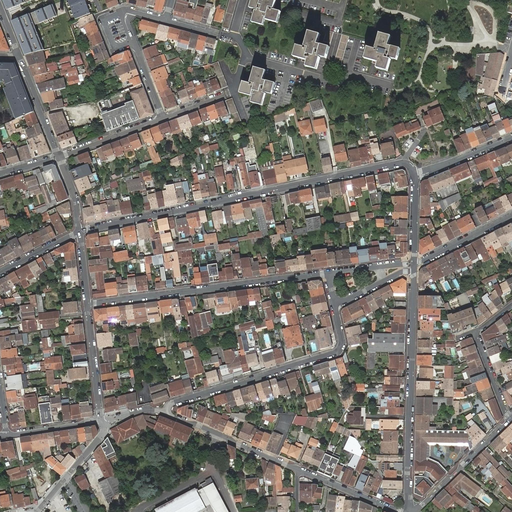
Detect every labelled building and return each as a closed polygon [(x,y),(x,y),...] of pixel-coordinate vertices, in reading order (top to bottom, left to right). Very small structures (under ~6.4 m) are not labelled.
[(68,0),(76,19),(90,14),(87,5),(77,8),(76,4),(85,1),(85,0),(68,0)] [(105,0),(109,9),(120,5),(117,0),(105,0)] [(157,0),(155,6),(154,10),(162,12),(164,0),(157,0)] [(177,0),(174,15),(185,18),(187,8),(188,6),(189,3),(189,2),(180,0),(177,0)] [(187,8),(185,18),(193,21),(197,7),(197,6),(198,0),(189,0),(189,2),(192,3),(195,4),(193,9),(187,8)] [(201,23),(206,24),(211,8),(212,9),(213,5),(211,4),(212,1),(207,0),(206,3),(205,9),(201,23)] [(229,0),(222,27),(229,29),(237,0),(229,0)] [(254,13),(252,22),(263,25),(266,17),(267,17),(266,20),(278,23),(281,12),(273,9),(273,8),(274,8),(276,0),(264,0),(263,0),(251,0),(250,8),(258,10),(258,11),(255,10),(254,13)] [(24,51),(25,55),(42,51),(44,50),(38,32),(36,33),(34,27),(36,26),(36,25),(34,21),(39,20),(40,23),(58,16),(53,4),(44,8),(46,11),(37,15),(36,11),(25,16),(26,18),(13,24),(15,30),(17,29),(21,38),(19,39),(22,46),(24,45),(26,50),(24,51)] [(218,5),(217,9),(218,9),(215,20),(221,22),(225,11),(219,9),(221,5),(218,5)] [(193,21),(201,23),(205,9),(197,6),(197,7),(193,21)] [(93,16),(92,14),(84,17),(84,18),(81,19),(82,22),(78,24),(80,27),(95,21),(93,16)] [(153,32),(157,33),(160,24),(149,21),(143,20),(140,29),(146,30),(151,32),(153,32)] [(99,32),(95,21),(80,27),(80,29),(83,28),(85,27),(88,34),(86,35),(86,37),(99,32)] [(156,38),(166,41),(167,41),(168,38),(170,27),(160,24),(157,33),(156,38)] [(176,40),(179,41),(181,30),(170,27),(168,38),(176,40)] [(182,47),(183,42),(185,31),(181,30),(179,41),(178,41),(177,45),(177,46),(182,47)] [(327,30),(323,41),(331,43),(334,32),(327,30)] [(189,46),(189,45),(192,33),(185,31),(183,42),(182,47),(188,48),(189,46)] [(308,61),(306,66),(317,69),(320,57),(318,57),(318,56),(326,58),(330,47),(321,44),(321,45),(318,44),(321,34),(309,31),(305,46),(305,47),(297,45),(294,57),(299,58),(306,60),(308,61)] [(103,42),(99,32),(86,37),(87,38),(89,37),(92,45),(90,45),(91,47),(92,47),(103,42)] [(192,52),(195,53),(196,49),(196,47),(199,35),(192,33),(189,45),(189,46),(194,48),(193,49),(192,49),(192,52)] [(378,62),(377,68),(388,71),(391,59),(389,59),(389,58),(397,60),(400,49),(395,47),(392,46),(392,47),(388,46),(391,36),(380,33),(377,44),(375,48),(376,48),(376,49),(368,47),(364,58),(372,61),(377,62),(378,62)] [(342,34),(334,64),(341,65),(349,36),(342,34)] [(204,49),(207,37),(199,35),(196,47),(196,49),(204,51),(204,49)] [(211,64),(214,56),(216,50),(213,50),(216,40),(207,37),(204,49),(204,51),(204,52),(211,54),(208,65),(211,65),(211,64)] [(10,50),(5,38),(0,39),(0,49),(9,50),(10,50)] [(107,50),(103,42),(92,47),(93,50),(96,49),(97,53),(95,54),(95,55),(107,50)] [(143,50),(147,61),(159,56),(156,47),(155,45),(143,50)] [(110,58),(107,50),(95,55),(93,56),(93,58),(98,56),(99,59),(94,61),(96,64),(108,59),(110,58)] [(42,51),(25,55),(29,66),(45,62),(42,51)] [(129,51),(113,57),(115,61),(116,66),(119,65),(121,64),(133,60),(129,51)] [(501,68),(502,63),(504,55),(500,52),(496,53),(492,53),(491,53),(484,77),(485,77),(490,79),(497,80),(501,68)] [(77,63),(76,64),(76,66),(83,63),(80,54),(75,56),(77,63)] [(477,54),(475,75),(482,77),(483,77),(485,54),(477,54)] [(147,61),(150,69),(163,64),(162,61),(164,60),(162,55),(159,56),(147,61)] [(166,62),(167,65),(168,65),(181,60),(179,57),(166,62)] [(45,62),(29,66),(34,76),(47,73),(52,72),(58,71),(56,59),(45,62)] [(122,75),(137,69),(133,60),(121,64),(121,66),(119,67),(122,75)] [(217,79),(221,89),(223,88),(228,86),(218,61),(211,64),(211,65),(212,67),(217,79)] [(0,82),(4,83),(5,85),(6,85),(7,87),(5,88),(12,107),(14,113),(16,119),(17,119),(22,117),(25,116),(25,115),(24,114),(27,113),(27,114),(34,111),(32,106),(29,100),(29,99),(28,98),(27,98),(26,98),(24,93),(26,92),(26,90),(22,81),(19,74),(15,63),(12,63),(3,62),(3,64),(0,63),(0,82)] [(167,77),(170,76),(170,74),(168,75),(164,66),(151,72),(155,82),(167,77)] [(253,94),(251,102),(262,105),(266,93),(263,93),(263,92),(272,94),(275,83),(266,80),(266,81),(263,80),(266,70),(254,67),(251,78),(250,82),(251,83),(251,84),(243,81),(240,93),(252,96),(252,94),(253,94)] [(77,72),(76,68),(67,70),(69,77),(75,76),(75,74),(78,73),(77,72)] [(130,80),(139,76),(137,69),(122,75),(121,75),(123,82),(126,81),(130,80)] [(47,73),(34,76),(37,84),(51,81),(49,75),(53,74),(52,72),(47,73)] [(190,100),(199,97),(194,85),(193,82),(192,81),(189,83),(190,86),(187,87),(182,72),(180,73),(185,87),(190,100)] [(69,77),(67,78),(69,85),(72,84),(76,83),(80,82),(78,75),(75,76),(69,77)] [(135,86),(142,83),(139,76),(130,80),(126,81),(128,85),(131,83),(133,82),(135,86)] [(171,88),(167,77),(155,82),(159,92),(170,88),(171,88)] [(484,77),(483,77),(482,77),(481,80),(486,82),(485,85),(480,84),(479,88),(486,90),(494,92),(497,80),(490,79),(485,77),(484,77)] [(37,84),(40,94),(55,90),(57,90),(66,88),(64,78),(61,79),(51,81),(37,84)] [(214,92),(221,89),(217,79),(210,81),(214,92)] [(207,94),(214,92),(210,81),(209,82),(207,82),(203,84),(207,94)] [(199,97),(207,94),(203,84),(202,82),(199,83),(194,85),(199,97)] [(135,86),(129,88),(133,99),(139,116),(140,119),(154,114),(142,83),(135,86)] [(182,104),(190,100),(185,87),(184,88),(185,90),(178,92),(178,93),(180,97),(182,104)] [(162,99),(174,94),(174,93),(172,94),(170,88),(159,92),(162,99)] [(40,94),(44,103),(49,102),(57,100),(55,90),(40,94)] [(167,109),(177,106),(173,97),(175,96),(174,94),(162,99),(165,108),(167,109)] [(226,101),(235,125),(242,123),(232,98),(227,100),(226,101)] [(51,110),(59,109),(64,107),(66,107),(66,106),(64,106),(62,99),(59,100),(57,100),(49,102),(51,110)] [(110,109),(107,99),(102,100),(106,110),(110,109)] [(139,116),(133,99),(124,103),(125,105),(106,112),(109,118),(111,125),(122,121),(123,122),(128,121),(127,119),(130,118),(130,120),(139,116)] [(308,103),(311,113),(323,109),(320,99),(308,103)] [(215,105),(219,117),(221,116),(228,113),(224,101),(215,105)] [(416,108),(418,113),(439,106),(438,101),(416,108)] [(210,117),(211,120),(214,119),(218,117),(219,117),(215,105),(206,108),(210,117)] [(444,119),(439,107),(428,112),(429,114),(431,120),(425,123),(426,126),(444,119)] [(199,110),(203,120),(210,117),(206,108),(199,110)] [(288,115),(296,113),(295,108),(284,112),(286,120),(289,119),(288,115)] [(38,121),(34,111),(27,114),(25,115),(25,116),(28,125),(38,121)] [(63,111),(49,115),(58,137),(70,132),(66,122),(65,122),(63,111)] [(188,115),(192,124),(192,125),(195,124),(195,125),(197,125),(197,124),(200,123),(202,122),(198,111),(188,115)] [(286,120),(284,112),(274,116),(275,123),(286,121),(286,120)] [(507,133),(502,121),(501,118),(499,113),(492,116),(494,121),(500,136),(507,133)] [(425,123),(431,120),(429,114),(423,117),(425,123)] [(178,119),(181,128),(188,126),(189,127),(190,127),(190,125),(192,124),(188,115),(178,119)] [(113,130),(140,119),(139,116),(130,120),(130,118),(127,119),(128,121),(123,122),(122,121),(111,125),(113,130)] [(12,121),(5,124),(10,136),(13,134),(25,129),(24,127),(16,130),(13,131),(10,124),(13,123),(18,121),(17,119),(16,119),(12,121)] [(173,135),(182,131),(181,128),(178,119),(168,122),(172,132),(172,133),(173,135)] [(314,121),(316,133),(326,130),(324,119),(314,121)] [(511,128),(508,119),(502,121),(507,133),(511,131),(511,128)] [(302,135),(312,133),(310,125),(309,120),(299,122),(300,126),(302,135)] [(421,128),(418,120),(416,120),(411,122),(410,123),(411,126),(406,128),(408,133),(421,128)] [(487,124),(493,139),(500,136),(494,121),(487,124)] [(165,137),(165,136),(165,135),(172,132),(168,122),(159,126),(163,137),(165,137)] [(406,128),(403,122),(393,126),(397,137),(408,133),(406,128)] [(43,134),(39,123),(28,128),(27,128),(29,134),(27,135),(29,139),(43,134)] [(493,139),(487,124),(480,126),(481,130),(486,142),(493,139)] [(150,129),(155,143),(164,139),(163,137),(159,126),(150,129)] [(465,131),(467,134),(472,147),(479,145),(474,132),(472,128),(465,131)] [(155,143),(150,129),(142,132),(144,138),(146,144),(148,148),(156,145),(155,143)] [(79,135),(77,130),(73,131),(70,132),(58,137),(60,143),(76,137),(79,135)] [(486,142),(481,130),(474,132),(479,145),(486,142)] [(129,137),(133,149),(146,144),(144,138),(142,132),(129,137)] [(46,141),(43,134),(29,139),(27,140),(28,145),(32,158),(50,152),(46,141)] [(472,147),(467,134),(460,136),(461,138),(466,150),(472,147)] [(466,150),(461,138),(460,136),(453,139),(458,153),(466,150)] [(62,149),(78,143),(76,137),(60,143),(62,149)] [(132,151),(134,150),(133,149),(129,137),(119,140),(124,153),(132,150),(132,151)] [(359,150),(362,162),(366,161),(367,164),(369,163),(370,164),(374,162),(373,154),(370,144),(369,138),(369,137),(364,138),(365,142),(366,148),(359,149),(359,150)] [(388,141),(379,143),(382,156),(394,153),(392,146),(391,137),(388,138),(388,141)] [(369,138),(370,144),(373,154),(380,153),(378,144),(374,144),(372,138),(369,138)] [(123,154),(124,153),(119,140),(111,144),(115,154),(116,156),(117,156),(123,154)] [(5,144),(2,145),(4,150),(10,165),(20,161),(14,146),(12,142),(10,143),(11,144),(6,146),(5,144)] [(210,149),(209,143),(200,147),(202,153),(210,149)] [(20,161),(32,158),(28,145),(19,149),(17,144),(17,145),(14,146),(20,161)] [(104,160),(105,161),(108,160),(106,157),(115,154),(111,144),(100,148),(104,160)] [(334,147),(337,162),(348,159),(345,144),(334,147)] [(495,151),(500,164),(511,160),(511,159),(506,147),(495,151)] [(242,157),(234,158),(236,164),(240,163),(245,186),(250,185),(244,156),(243,148),(240,148),(242,157)] [(349,156),(351,167),(362,165),(362,162),(359,150),(348,152),(349,156)] [(493,168),(501,165),(500,164),(495,151),(487,154),(493,168)] [(86,165),(93,162),(91,158),(89,152),(74,158),(77,166),(81,164),(81,163),(85,161),(86,165)] [(184,153),(170,160),(171,166),(185,164),(187,163),(185,154),(184,153)] [(487,154),(474,160),(478,171),(489,166),(494,177),(483,183),(484,185),(486,188),(492,185),(499,182),(497,176),(493,168),(487,154)] [(330,158),(321,160),(324,173),(333,171),(330,158)] [(306,159),(284,164),(286,175),(309,171),(306,159)] [(152,160),(140,165),(141,168),(154,164),(152,160)] [(474,160),(467,163),(471,175),(473,178),(474,182),(482,178),(478,171),(474,160)] [(87,176),(97,173),(93,162),(86,165),(71,170),(75,181),(87,176)] [(262,171),(265,185),(277,183),(274,166),(273,163),(273,162),(262,164),(262,171)] [(467,163),(450,170),(455,181),(471,175),(467,163)] [(286,175),(284,164),(274,166),(277,183),(287,181),(286,175)] [(263,186),(260,174),(258,174),(256,165),(249,166),(247,167),(251,188),(263,186)] [(199,178),(196,166),(192,167),(196,183),(195,183),(196,192),(193,193),(195,200),(203,198),(199,178)] [(222,167),(214,169),(217,183),(225,181),(222,167)] [(45,182),(39,169),(35,170),(37,175),(40,184),(45,182)] [(151,169),(143,172),(144,180),(151,178),(150,173),(151,172),(151,169)] [(397,189),(409,186),(409,185),(406,171),(403,169),(390,172),(391,179),(395,178),(397,189)] [(450,170),(429,179),(434,191),(455,183),(455,181),(450,170)] [(144,180),(143,172),(139,174),(140,179),(132,181),(131,176),(126,178),(128,192),(143,188),(146,188),(144,180)] [(387,187),(391,186),(389,172),(378,174),(381,187),(386,186),(387,187)] [(208,173),(205,174),(206,178),(210,197),(218,195),(215,182),(210,183),(209,181),(208,173)] [(28,189),(23,174),(14,176),(17,186),(18,190),(23,188),(23,190),(28,189)] [(232,175),(226,176),(229,189),(234,188),(238,188),(235,174),(232,175)] [(35,175),(34,176),(25,178),(30,193),(35,191),(36,194),(41,192),(35,175)] [(366,177),(369,190),(376,188),(374,175),(366,177)] [(471,175),(455,181),(455,183),(456,184),(473,178),(471,175)] [(0,180),(0,182),(1,189),(2,191),(3,190),(17,186),(14,176),(0,180)] [(80,192),(81,195),(85,193),(84,191),(92,188),(87,176),(75,181),(80,192)] [(366,186),(364,177),(351,180),(354,195),(360,195),(359,187),(366,186)] [(200,178),(199,178),(203,198),(210,197),(206,178),(201,179),(200,178)] [(421,184),(421,196),(430,196),(436,196),(434,191),(429,179),(422,181),(421,184)] [(56,193),(65,189),(61,180),(54,183),(52,183),(56,193)] [(354,195),(351,180),(343,181),(345,190),(348,189),(350,196),(354,195)] [(346,192),(345,190),(343,181),(329,184),(332,195),(346,192)] [(175,187),(176,191),(178,204),(185,202),(182,188),(182,183),(174,184),(175,187)] [(329,184),(314,187),(317,199),(332,196),(332,195),(329,184)] [(48,208),(58,204),(57,203),(56,200),(52,201),(49,195),(46,185),(41,187),(43,196),(47,205),(48,208)] [(300,191),(302,201),(309,200),(309,203),(314,202),(311,188),(300,191)] [(384,188),(377,190),(380,204),(385,197),(384,188)] [(60,203),(68,199),(67,195),(65,189),(56,193),(60,202),(60,203)] [(176,191),(171,192),(171,190),(162,191),(165,206),(170,205),(169,204),(173,203),(174,205),(178,204),(176,191)] [(162,191),(156,192),(156,195),(159,208),(165,206),(162,191)] [(285,193),(287,205),(302,201),(300,191),(285,193)] [(443,211),(443,212),(448,206),(448,205),(462,199),(459,193),(439,202),(441,207),(443,211)] [(91,207),(83,209),(85,223),(96,221),(93,207),(91,197),(90,194),(86,196),(89,205),(90,205),(91,207)] [(159,208),(156,195),(153,196),(149,197),(151,209),(159,208)] [(499,198),(506,212),(511,209),(511,206),(507,196),(506,195),(499,198)] [(395,204),(408,204),(408,196),(395,196),(395,204)] [(420,209),(430,207),(438,206),(437,204),(430,203),(430,196),(421,196),(420,209)] [(121,199),(121,203),(120,203),(120,204),(123,215),(133,213),(130,201),(129,197),(121,199)] [(271,203),(270,197),(266,197),(267,203),(263,203),(266,215),(267,220),(273,219),(272,213),(271,208),(272,208),(271,203)] [(493,203),(499,216),(506,212),(499,198),(492,202),(493,203)] [(269,236),(261,199),(242,203),(245,217),(245,219),(252,218),(250,208),(255,207),(260,232),(248,234),(249,236),(249,239),(251,239),(254,238),(262,237),(269,236)] [(121,216),(119,204),(118,200),(113,201),(113,203),(116,217),(121,216)] [(109,218),(107,204),(106,201),(99,202),(100,206),(103,220),(109,218)] [(70,208),(69,203),(56,209),(61,218),(63,217),(63,218),(70,217),(69,214),(71,214),(70,208)] [(113,203),(107,204),(109,218),(116,217),(113,203)] [(245,217),(242,203),(231,205),(234,220),(245,217)] [(483,208),(489,221),(499,216),(493,203),(491,204),(493,207),(486,210),(485,207),(483,208)] [(395,212),(408,212),(408,204),(395,204),(395,212)] [(37,213),(48,208),(47,205),(36,210),(37,213)] [(234,220),(231,205),(223,206),(227,223),(234,222),(234,220)] [(93,207),(96,221),(103,220),(100,206),(93,207)] [(471,216),(476,227),(489,221),(483,208),(482,206),(474,209),(477,214),(471,216)] [(420,209),(420,216),(431,214),(430,207),(420,209)] [(56,209),(48,211),(51,217),(54,225),(60,234),(67,231),(62,221),(61,218),(56,209)] [(7,224),(9,224),(9,223),(8,218),(6,218),(4,210),(0,211),(0,225),(2,225),(3,228),(7,227),(7,224)] [(47,211),(40,215),(43,221),(51,217),(48,211),(47,211)] [(220,211),(212,213),(215,228),(220,227),(220,223),(223,222),(220,211)] [(353,221),(360,220),(357,211),(350,212),(352,222),(353,221)] [(196,212),(187,214),(188,218),(191,234),(194,234),(193,228),(199,226),(196,212)] [(348,222),(352,222),(350,212),(334,216),(336,224),(339,224),(339,223),(348,221),(348,222)] [(395,227),(408,228),(408,212),(395,212),(393,212),(393,218),(396,218),(395,227)] [(463,218),(469,231),(476,227),(471,216),(470,215),(463,218)] [(320,216),(306,219),(307,227),(308,231),(323,229),(322,226),(320,218),(320,216)] [(191,234),(188,218),(176,220),(179,232),(185,231),(186,234),(191,234)] [(420,219),(420,224),(426,224),(429,231),(434,228),(430,218),(420,219)] [(456,221),(463,234),(469,231),(463,218),(456,221)] [(449,224),(456,238),(463,234),(456,221),(455,220),(449,224)] [(163,254),(165,254),(161,236),(160,233),(154,234),(152,221),(148,222),(151,237),(155,255),(163,254)] [(151,237),(148,222),(138,224),(141,239),(144,239),(145,243),(149,242),(148,238),(151,237)] [(511,223),(502,228),(509,242),(509,243),(511,241),(511,223)] [(443,229),(449,241),(456,238),(449,224),(445,226),(442,227),(443,229)] [(137,240),(135,225),(123,227),(125,238),(126,242),(137,240)] [(278,234),(288,232),(287,228),(285,228),(284,225),(281,225),(276,226),(278,234)] [(45,229),(40,232),(45,242),(52,239),(47,228),(45,226),(44,227),(45,229)] [(47,228),(52,239),(57,236),(52,226),(47,228)] [(293,230),(294,236),(309,233),(308,231),(307,227),(293,230)] [(400,235),(400,239),(407,239),(408,228),(395,227),(392,227),(392,235),(396,235),(400,235)] [(120,238),(118,228),(108,230),(110,240),(111,244),(113,254),(116,253),(113,242),(113,240),(120,238)] [(509,242),(502,228),(495,231),(501,244),(502,246),(504,245),(505,247),(508,245),(508,243),(509,242)] [(438,235),(443,244),(449,241),(443,229),(436,232),(438,235)] [(501,244),(495,231),(488,235),(495,250),(496,249),(495,247),(501,244)] [(40,232),(29,237),(35,247),(45,242),(40,232)] [(100,242),(98,233),(88,235),(86,238),(87,248),(100,246),(100,242)] [(215,245),(219,244),(216,233),(204,236),(205,242),(206,247),(209,246),(209,243),(213,242),(214,245),(215,245)] [(174,247),(173,241),(172,236),(171,234),(163,235),(166,249),(174,247)] [(281,240),(280,234),(278,234),(270,236),(271,242),(281,240)] [(430,236),(436,248),(443,244),(438,235),(433,238),(431,234),(429,235),(430,236)] [(28,235),(18,240),(25,253),(35,247),(29,237),(28,235)] [(489,254),(491,253),(493,257),(498,255),(495,250),(488,235),(481,238),(489,254)] [(423,239),(429,251),(436,248),(430,236),(423,239)] [(9,241),(11,244),(17,257),(25,253),(18,240),(17,237),(9,241)] [(194,249),(193,244),(192,237),(189,238),(190,242),(177,245),(176,241),(173,241),(174,247),(175,252),(178,251),(194,249)] [(476,254),(480,252),(484,260),(490,257),(489,254),(481,238),(471,244),(476,254)] [(423,239),(419,241),(419,254),(421,255),(429,251),(423,239)] [(49,253),(51,257),(54,257),(65,254),(75,251),(74,244),(71,242),(49,253)] [(230,248),(230,242),(219,244),(215,245),(215,249),(216,253),(221,252),(228,251),(231,250),(230,248)] [(399,250),(396,250),(397,258),(405,257),(407,254),(407,242),(401,242),(401,251),(399,252),(399,250)] [(387,243),(379,244),(380,246),(381,260),(389,259),(387,246),(387,243)] [(11,244),(0,250),(6,262),(17,257),(11,244)] [(114,256),(113,254),(111,244),(100,246),(100,247),(92,249),(92,256),(98,255),(100,253),(101,258),(106,257),(114,256)] [(471,244),(464,247),(471,260),(471,261),(478,258),(471,244)] [(325,249),(311,251),(312,255),(314,269),(329,267),(330,267),(327,251),(327,249),(326,249),(325,245),(324,246),(325,249)] [(396,250),(395,245),(391,245),(387,246),(389,259),(397,258),(396,250)] [(351,264),(349,247),(349,246),(342,248),(342,249),(344,265),(351,264)] [(351,264),(359,263),(357,251),(357,246),(349,247),(351,264)] [(370,261),(381,260),(380,246),(372,247),(368,247),(368,249),(370,261)] [(239,247),(236,247),(237,254),(232,255),(234,267),(241,266),(241,260),(239,247)] [(464,247),(459,250),(465,263),(471,260),(464,247)] [(337,266),(344,265),(342,249),(334,250),(337,266)] [(368,249),(357,251),(359,263),(370,261),(368,249)] [(193,262),(192,250),(182,251),(178,251),(179,258),(183,258),(183,263),(193,262)] [(334,250),(327,251),(330,267),(337,266),(334,250)] [(453,253),(461,268),(467,265),(465,263),(459,250),(453,253)] [(65,254),(66,261),(76,260),(75,251),(65,254)] [(175,252),(172,252),(172,255),(174,255),(178,280),(177,280),(178,286),(183,286),(181,276),(180,264),(179,258),(178,251),(175,252)] [(307,270),(305,256),(304,251),(296,252),(298,259),(299,270),(307,270)] [(125,260),(123,252),(116,253),(113,254),(114,256),(115,262),(116,262),(125,260)] [(171,261),(170,253),(165,254),(163,254),(164,263),(165,269),(174,268),(173,261),(171,261)] [(445,257),(453,272),(461,268),(453,253),(445,257)] [(164,263),(163,254),(155,255),(152,256),(153,262),(153,265),(164,263)] [(43,257),(48,266),(50,265),(49,263),(51,262),(47,255),(43,257)] [(312,255),(305,256),(307,270),(314,269),(312,255)] [(276,274),(275,266),(268,267),(266,258),(261,259),(260,256),(258,257),(259,261),(261,276),(276,274)] [(104,271),(108,270),(106,257),(101,258),(89,259),(90,273),(104,271)] [(437,261),(445,276),(450,274),(453,272),(445,257),(437,261)] [(43,272),(47,270),(42,262),(43,261),(42,258),(37,260),(43,272)] [(250,259),(241,260),(241,266),(243,278),(254,277),(250,259)] [(253,259),(250,259),(254,277),(261,276),(259,261),(253,262),(253,259)] [(299,270),(298,259),(285,261),(287,272),(299,270)] [(37,275),(43,272),(37,260),(31,263),(37,275)] [(67,269),(77,268),(76,260),(66,261),(67,269)] [(285,261),(285,260),(275,261),(277,273),(287,272),(285,261)] [(437,261),(426,267),(432,278),(434,282),(445,276),(437,261)] [(225,266),(226,270),(218,271),(219,274),(222,274),(223,280),(235,279),(234,271),(232,263),(231,263),(231,265),(225,266)] [(15,272),(20,280),(21,282),(26,279),(27,281),(29,280),(29,281),(36,278),(28,265),(15,272)] [(218,265),(208,266),(208,269),(210,282),(214,282),(213,276),(219,276),(219,274),(218,271),(218,265)] [(194,271),(196,284),(202,283),(201,273),(199,273),(199,268),(199,266),(194,267),(194,271)] [(419,272),(419,292),(425,292),(425,288),(424,287),(424,281),(432,278),(426,267),(421,269),(419,272)] [(67,269),(65,270),(65,277),(65,282),(79,280),(77,268),(67,269)] [(210,282),(208,269),(206,269),(207,271),(201,271),(201,273),(202,283),(210,282)] [(104,271),(90,273),(91,277),(98,276),(99,291),(104,291),(104,296),(107,296),(105,281),(104,271)] [(9,275),(14,286),(16,285),(15,283),(20,280),(15,272),(9,275)] [(9,275),(4,277),(10,288),(14,286),(9,275)] [(136,277),(138,292),(149,290),(148,280),(147,275),(136,276),(136,277)] [(130,293),(129,279),(122,280),(122,276),(117,277),(117,279),(119,294),(130,293)] [(188,276),(181,276),(183,286),(189,285),(188,276)] [(0,279),(0,282),(4,289),(5,292),(11,289),(10,288),(4,277),(0,279)] [(136,277),(129,278),(129,279),(130,293),(138,292),(136,277)] [(390,285),(393,293),(406,293),(406,281),(403,278),(390,285)] [(26,279),(21,282),(25,289),(30,286),(27,281),(26,279)] [(117,279),(105,281),(107,296),(119,294),(117,279)] [(156,284),(156,289),(166,288),(165,280),(162,280),(160,281),(161,283),(156,284)] [(319,280),(308,281),(310,290),(323,287),(322,283),(322,282),(319,280)] [(507,281),(495,287),(498,294),(499,296),(511,290),(507,281)] [(390,285),(379,291),(383,299),(394,294),(393,293),(390,285)] [(323,287),(310,290),(312,297),(325,294),(323,287)] [(253,288),(246,289),(249,301),(256,301),(253,288)] [(259,288),(253,288),(256,301),(262,300),(259,288)] [(236,291),(240,307),(250,306),(249,301),(246,289),(236,291)] [(228,292),(232,310),(238,309),(238,307),(240,307),(236,291),(228,292)] [(379,291),(372,294),(379,307),(385,303),(383,299),(379,291)] [(216,298),(218,312),(229,310),(226,292),(215,293),(216,298)] [(449,321),(453,334),(454,334),(454,335),(479,326),(475,314),(474,312),(468,296),(467,292),(445,304),(449,303),(452,311),(454,317),(449,319),(449,321)] [(488,293),(482,298),(483,301),(492,315),(498,310),(491,299),(490,297),(489,298),(488,296),(489,295),(488,293)] [(325,294),(312,297),(314,305),(327,302),(325,294)] [(366,297),(373,311),(379,308),(379,307),(372,294),(366,297)] [(498,294),(491,299),(498,310),(504,306),(499,296),(498,294)] [(419,295),(418,309),(432,309),(432,296),(419,295)] [(418,309),(418,320),(420,320),(436,320),(441,320),(441,310),(452,311),(449,303),(445,304),(441,296),(432,296),(432,309),(418,309)] [(191,301),(190,297),(185,297),(185,300),(187,311),(193,310),(191,301)] [(359,301),(365,315),(373,311),(366,297),(359,301)] [(175,318),(182,317),(181,314),(179,301),(179,298),(172,299),(174,311),(175,318)] [(161,306),(162,312),(174,311),(172,299),(160,301),(161,306)] [(187,325),(190,325),(189,321),(189,318),(187,311),(185,300),(179,301),(181,314),(186,313),(187,317),(186,318),(187,325)] [(145,303),(148,318),(159,316),(158,307),(157,301),(145,303)] [(272,306),(271,301),(263,303),(264,310),(266,321),(271,319),(275,319),(275,316),(274,312),(273,312),(271,306),(272,306)] [(364,315),(365,315),(359,301),(347,306),(354,319),(364,314),(364,315)] [(480,310),(487,319),(492,315),(483,301),(478,304),(480,310)] [(65,313),(77,312),(76,302),(64,303),(65,313)] [(327,302),(314,305),(313,305),(315,315),(316,315),(329,312),(327,302)] [(148,318),(145,303),(133,304),(135,322),(148,320),(148,318)] [(20,306),(22,320),(33,319),(34,319),(35,319),(33,304),(31,304),(20,306)] [(126,305),(129,323),(135,322),(133,304),(126,305)] [(283,316),(297,313),(295,304),(280,307),(274,308),(275,310),(277,309),(278,312),(279,317),(283,316)] [(121,319),(122,331),(124,331),(123,324),(129,324),(129,323),(126,305),(119,306),(121,319)] [(119,319),(121,319),(119,306),(107,308),(108,319),(118,317),(119,319)] [(342,313),(345,326),(347,324),(347,323),(352,320),(353,322),(355,321),(354,319),(347,306),(343,309),(342,313)] [(94,309),(96,325),(103,324),(102,320),(108,319),(107,308),(94,309)] [(475,314),(479,326),(487,319),(480,310),(479,311),(475,314)] [(38,313),(39,320),(55,318),(59,318),(60,318),(59,311),(43,313),(38,313)] [(208,333),(211,332),(210,326),(208,326),(208,324),(213,323),(210,311),(205,312),(200,313),(205,334),(208,333)] [(324,329),(333,326),(329,312),(316,315),(317,319),(322,318),(324,329)] [(205,334),(200,313),(194,315),(194,316),(195,320),(198,336),(205,334)] [(305,345),(297,313),(283,316),(281,317),(281,318),(281,320),(281,321),(281,322),(283,322),(284,322),(286,328),(282,329),(287,349),(305,345)] [(508,313),(502,318),(505,324),(511,320),(508,313)] [(305,320),(303,321),(304,326),(307,326),(316,324),(315,316),(314,316),(305,318),(305,320)] [(55,318),(39,320),(41,329),(47,329),(57,328),(56,324),(55,318)] [(502,318),(496,323),(502,333),(508,330),(505,324),(502,318)] [(22,320),(21,321),(23,332),(34,330),(33,319),(22,320)] [(190,325),(193,337),(198,336),(195,320),(189,321),(190,325)] [(420,320),(420,330),(433,331),(433,328),(436,328),(436,320),(420,320)] [(243,323),(238,325),(240,330),(240,332),(255,328),(254,325),(253,321),(250,321),(245,323),(243,323)] [(85,334),(83,323),(76,324),(74,324),(71,325),(69,326),(70,335),(77,335),(85,334)] [(388,329),(387,333),(405,334),(406,324),(392,323),(392,329),(388,329)] [(482,334),(485,343),(503,335),(502,333),(496,323),(482,334)] [(346,329),(348,337),(362,334),(360,325),(346,329)] [(320,344),(321,349),(333,346),(330,334),(334,333),(333,326),(324,329),(316,330),(317,335),(320,335),(322,344),(320,344)] [(418,330),(418,340),(430,340),(430,334),(434,334),(434,337),(438,337),(438,335),(443,335),(443,331),(442,331),(433,331),(420,330),(418,330)] [(18,339),(19,344),(30,343),(29,332),(19,334),(18,334),(18,339)] [(97,334),(99,350),(103,350),(113,349),(112,334),(111,332),(105,333),(97,334)] [(348,337),(350,345),(350,346),(360,343),(363,345),(368,344),(368,340),(367,332),(362,334),(348,337)] [(131,347),(139,346),(137,333),(131,334),(132,342),(131,342),(131,347)] [(368,340),(368,344),(367,352),(376,352),(405,352),(405,334),(387,333),(375,333),(372,333),(372,339),(368,340)] [(18,334),(0,336),(0,343),(1,350),(14,348),(13,340),(18,339),(18,334)] [(85,341),(85,334),(77,335),(70,335),(61,336),(61,339),(64,338),(65,343),(85,341)] [(506,336),(505,334),(503,335),(485,343),(487,350),(505,343),(507,342),(504,337),(506,336)] [(278,365),(287,362),(280,336),(276,337),(277,342),(279,349),(274,351),(278,365)] [(42,338),(43,349),(49,348),(54,347),(62,347),(62,343),(51,345),(50,339),(52,339),(52,337),(47,337),(42,338)] [(171,347),(180,346),(179,344),(178,337),(169,338),(171,347)] [(241,356),(239,356),(244,373),(251,370),(250,366),(246,353),(245,352),(242,339),(241,337),(238,337),(241,349),(242,355),(241,356)] [(246,353),(250,366),(259,364),(255,350),(249,351),(245,338),(242,339),(245,352),(246,353)] [(457,351),(475,344),(473,338),(461,342),(464,347),(462,348),(462,347),(456,349),(457,351)] [(487,350),(490,357),(501,352),(508,349),(505,343),(487,350)] [(73,360),(87,358),(86,344),(71,346),(73,360)] [(465,356),(478,351),(475,344),(457,351),(457,353),(458,354),(463,352),(464,355),(463,355),(464,356),(465,356)] [(205,372),(203,366),(201,358),(198,345),(194,346),(196,352),(194,352),(196,359),(185,361),(190,377),(194,376),(194,374),(205,372)] [(105,361),(116,360),(116,358),(114,359),(113,354),(115,354),(124,354),(123,347),(113,349),(103,350),(105,361)] [(1,350),(2,359),(16,357),(15,348),(14,348),(1,350)] [(223,379),(244,373),(239,356),(238,350),(234,351),(234,349),(223,351),(226,364),(222,365),(220,366),(223,379)] [(266,368),(278,365),(274,351),(263,355),(266,368)] [(468,363),(481,359),(478,351),(465,356),(468,363)] [(367,361),(367,369),(375,370),(376,352),(367,352),(367,361)] [(490,357),(492,363),(504,359),(503,357),(501,358),(500,354),(502,353),(501,352),(490,357)] [(217,355),(201,358),(203,366),(215,363),(219,362),(218,360),(217,355)] [(417,355),(417,365),(432,365),(432,359),(432,355),(431,355),(417,355)] [(2,359),(3,365),(7,365),(21,363),(20,358),(23,358),(23,356),(19,357),(16,357),(2,359)] [(405,356),(389,356),(389,370),(390,370),(402,370),(405,370),(405,356)] [(45,361),(47,371),(50,371),(50,369),(62,368),(60,357),(50,358),(45,359),(45,361)] [(343,358),(336,360),(339,369),(340,372),(345,371),(346,376),(348,375),(347,370),(345,363),(343,358)] [(483,365),(481,359),(468,363),(470,368),(464,370),(465,372),(467,372),(483,365)] [(331,371),(332,375),(334,375),(333,371),(339,369),(336,360),(328,362),(331,371)] [(493,365),(495,371),(500,369),(508,366),(510,365),(511,364),(511,361),(506,364),(505,360),(493,365)] [(27,363),(27,371),(38,369),(37,362),(27,363)] [(328,362),(313,367),(316,376),(331,371),(328,362)] [(9,375),(23,373),(22,363),(21,363),(7,365),(9,375)] [(102,375),(113,373),(114,372),(114,370),(112,371),(111,363),(105,363),(101,364),(102,375)] [(220,382),(224,381),(223,379),(220,366),(219,365),(216,366),(217,370),(209,372),(208,369),(206,370),(208,378),(209,384),(220,381),(220,382)] [(467,372),(469,378),(486,373),(483,365),(467,372)] [(71,380),(87,378),(85,368),(70,369),(71,380)] [(420,369),(420,378),(433,378),(433,369),(420,369)] [(59,384),(62,384),(62,379),(54,380),(53,370),(50,371),(47,371),(49,385),(55,385),(59,384)] [(511,397),(511,371),(506,373),(509,381),(511,379),(511,380),(511,381),(501,388),(504,391),(508,389),(511,397)] [(298,394),(302,393),(298,380),(295,372),(287,375),(290,387),(291,390),(297,389),(298,394)] [(116,380),(119,380),(118,377),(113,378),(113,373),(102,375),(103,382),(116,380)] [(470,385),(472,384),(488,378),(486,373),(469,378),(466,380),(467,384),(470,383),(470,385)] [(23,374),(7,376),(7,380),(8,383),(24,381),(23,374)] [(269,380),(273,392),(278,391),(280,390),(278,383),(276,378),(269,380)] [(444,378),(444,384),(442,384),(441,389),(444,389),(448,389),(453,390),(453,381),(453,378),(448,378),(445,378),(444,378)] [(463,388),(464,389),(464,397),(479,391),(491,387),(488,378),(472,384),(470,385),(465,386),(465,388),(463,388)] [(183,379),(168,384),(172,397),(187,393),(183,381),(183,379)] [(183,381),(187,393),(194,391),(190,379),(183,381)] [(116,389),(117,388),(116,380),(103,382),(104,391),(110,390),(116,389)] [(266,394),(273,392),(269,380),(262,382),(266,394)] [(280,390),(282,395),(283,394),(283,393),(286,393),(286,394),(290,393),(287,380),(278,383),(280,390)] [(24,381),(8,383),(8,387),(9,391),(16,390),(21,389),(24,389),(25,389),(24,381)] [(416,389),(433,389),(433,387),(435,387),(435,383),(434,383),(434,381),(417,381),(416,389)] [(255,385),(259,400),(267,397),(266,394),(262,382),(255,385)] [(164,383),(150,388),(153,396),(155,401),(156,403),(172,397),(168,384),(165,385),(164,383)] [(251,398),(252,402),(259,400),(255,385),(248,387),(251,398)] [(240,389),(244,401),(245,400),(245,398),(249,397),(250,399),(251,398),(248,387),(240,389)] [(495,396),(491,387),(479,391),(482,398),(484,401),(486,400),(485,396),(487,395),(489,399),(495,396)] [(242,401),(244,401),(240,389),(234,391),(237,403),(238,402),(238,400),(242,399),(242,401)] [(503,392),(509,407),(511,406),(511,397),(508,389),(504,391),(503,392)] [(7,391),(8,399),(18,398),(16,390),(9,391),(7,391)] [(230,404),(230,407),(238,405),(237,403),(234,391),(226,393),(230,404)] [(353,391),(347,398),(350,406),(355,399),(353,391)] [(128,408),(138,405),(136,392),(127,395),(128,408)] [(268,401),(275,398),(273,392),(266,394),(267,397),(268,401)] [(320,403),(325,402),(321,392),(306,397),(309,411),(311,413),(322,410),(320,403)] [(387,392),(385,392),(385,396),(381,396),(381,407),(400,407),(400,392),(387,392)] [(25,395),(27,409),(37,408),(36,394),(25,395)] [(225,394),(215,397),(217,404),(228,402),(225,394)] [(38,396),(42,424),(54,422),(53,416),(52,409),(51,400),(50,395),(38,396)] [(119,410),(128,408),(127,395),(118,397),(118,398),(117,398),(119,410)] [(106,413),(119,410),(117,398),(115,398),(115,397),(105,399),(106,413)] [(62,401),(61,398),(57,399),(51,400),(52,409),(57,409),(63,408),(62,401)] [(497,422),(503,417),(496,399),(489,401),(491,406),(497,422)] [(69,400),(62,401),(63,408),(64,420),(68,420),(72,419),(70,406),(69,400)] [(89,401),(80,403),(80,404),(82,418),(94,416),(93,407),(90,407),(89,401)] [(191,418),(195,403),(178,408),(178,412),(191,418)] [(70,406),(72,419),(82,418),(80,404),(70,406)] [(432,405),(416,404),(416,415),(429,415),(437,415),(437,408),(430,408),(431,405),(432,405)] [(196,420),(204,423),(208,410),(207,408),(200,405),(199,406),(199,408),(196,420)] [(385,414),(403,415),(404,407),(400,407),(381,407),(380,407),(380,411),(385,411),(385,414)] [(25,409),(18,410),(19,415),(21,427),(27,426),(25,409)] [(204,423),(218,429),(223,415),(217,413),(218,412),(216,411),(215,413),(208,410),(204,423)] [(483,411),(478,414),(481,421),(487,418),(483,411)] [(223,415),(218,429),(224,432),(229,421),(230,418),(231,416),(223,413),(223,415)] [(235,418),(233,423),(229,421),(224,432),(231,435),(238,419),(244,422),(245,420),(246,417),(243,416),(244,413),(240,413),(240,414),(232,413),(231,416),(235,418)] [(140,432),(150,426),(148,422),(144,414),(134,418),(111,430),(113,433),(118,443),(124,440),(125,441),(140,433),(140,432)] [(361,414),(350,414),(348,416),(347,423),(348,422),(350,426),(361,426),(361,414)] [(21,427),(19,415),(10,416),(11,427),(13,428),(21,427)] [(306,425),(309,417),(297,416),(296,424),(306,425)] [(155,428),(171,435),(177,422),(170,420),(160,417),(158,423),(155,428)] [(312,417),(308,426),(315,428),(319,420),(320,418),(318,418),(312,417)] [(150,426),(151,428),(170,437),(171,435),(155,428),(158,423),(149,419),(148,422),(150,426)] [(380,430),(381,430),(396,431),(396,426),(398,426),(398,420),(380,419),(380,430)] [(467,429),(466,431),(456,431),(452,431),(435,430),(431,430),(429,430),(415,430),(415,471),(426,471),(430,473),(438,481),(448,472),(439,462),(430,458),(426,458),(426,441),(468,442),(469,445),(470,447),(465,452),(466,454),(486,435),(472,421),(469,424),(471,427),(468,430),(467,429)] [(187,441),(193,429),(177,422),(171,435),(170,437),(167,443),(171,446),(176,436),(187,441)] [(243,423),(242,426),(243,426),(239,435),(253,441),(257,429),(246,424),(243,423)] [(86,427),(88,441),(88,445),(99,433),(96,425),(86,427)] [(80,442),(88,441),(86,427),(78,428),(79,440),(80,442)] [(511,430),(509,427),(500,436),(508,445),(510,448),(511,447),(511,446),(511,445),(510,442),(511,440),(511,430)] [(71,441),(79,440),(78,428),(70,429),(71,441)] [(71,441),(70,429),(61,431),(62,442),(71,441)] [(253,441),(252,444),(259,447),(264,434),(258,431),(259,430),(257,429),(253,441)] [(360,430),(350,430),(351,433),(357,441),(359,441),(360,430)] [(384,442),(398,442),(398,431),(396,431),(381,430),(381,434),(384,434),(384,442)] [(63,443),(62,442),(61,431),(54,432),(57,444),(63,443)] [(265,450),(273,453),(274,449),(276,450),(283,435),(273,431),(272,435),(265,450)] [(264,434),(259,447),(265,450),(272,435),(265,432),(264,434)] [(52,455),(51,445),(49,433),(31,435),(34,450),(46,449),(44,461),(46,460),(52,456),(52,455)] [(361,456),(363,450),(361,446),(357,441),(351,433),(350,435),(344,448),(353,452),(361,456)] [(23,452),(34,450),(31,435),(21,437),(23,452)] [(500,436),(490,444),(504,459),(506,457),(501,451),(506,446),(508,445),(500,436)] [(102,445),(108,459),(117,455),(109,437),(102,445)] [(2,443),(4,456),(4,457),(9,456),(9,458),(16,457),(13,441),(2,443)] [(426,458),(430,458),(430,445),(469,445),(468,442),(426,441),(426,458)] [(285,442),(281,451),(298,458),(302,450),(302,449),(295,446),(292,445),(285,442)] [(398,454),(398,442),(384,442),(384,451),(387,451),(387,453),(398,454)] [(236,448),(227,444),(229,459),(230,459),(235,458),(236,458),(236,448)] [(71,452),(72,456),(75,455),(78,458),(82,453),(81,451),(80,448),(80,446),(73,451),(71,452)] [(110,498),(123,491),(117,479),(101,446),(94,454),(106,479),(99,482),(109,503),(112,501),(110,498)] [(307,447),(302,459),(310,463),(316,450),(307,447)] [(488,447),(481,453),(490,462),(496,468),(499,465),(498,464),(490,454),(492,452),(488,447)] [(316,450),(310,463),(320,466),(325,454),(316,450)] [(353,452),(347,468),(353,470),(354,471),(361,456),(353,452)] [(325,454),(320,466),(319,468),(333,474),(336,465),(338,461),(339,459),(325,453),(325,454)] [(481,453),(473,461),(477,465),(479,463),(482,466),(484,464),(486,466),(490,462),(481,453)] [(75,455),(72,456),(65,456),(59,457),(55,458),(67,469),(68,470),(78,458),(75,455)] [(62,475),(67,469),(55,458),(52,456),(46,460),(55,467),(53,468),(62,475)] [(357,467),(363,469),(368,458),(362,456),(357,467)] [(339,476),(343,467),(340,466),(340,465),(341,463),(338,461),(336,465),(333,474),(339,476)] [(277,491),(275,464),(269,462),(265,473),(265,476),(266,480),(271,481),(271,485),(273,485),(274,491),(277,491)] [(484,475),(485,474),(488,477),(491,474),(492,473),(495,476),(499,472),(497,470),(496,468),(490,462),(486,466),(483,470),(482,471),(481,471),(481,472),(484,475)] [(277,491),(277,492),(287,492),(295,492),(295,487),(283,487),(282,482),(282,481),(281,467),(275,464),(277,491)] [(508,473),(501,466),(497,470),(499,472),(506,479),(511,474),(509,472),(508,473)] [(341,482),(347,485),(353,470),(347,468),(341,482)] [(360,476),(355,488),(362,491),(364,487),(365,485),(361,483),(362,481),(366,482),(370,471),(364,469),(362,472),(360,476)] [(12,479),(32,475),(30,470),(20,472),(11,474),(12,479)] [(384,480),(396,481),(396,470),(394,470),(389,470),(384,470),(384,479),(384,480)] [(362,491),(369,494),(371,489),(378,474),(375,472),(373,478),(369,477),(365,488),(364,487),(362,491)] [(499,472),(495,476),(496,476),(494,477),(493,479),(498,484),(496,485),(498,486),(501,483),(501,482),(502,483),(506,479),(499,472)] [(381,483),(382,483),(382,480),(378,473),(378,474),(371,489),(377,492),(381,483)] [(477,485),(461,473),(450,483),(458,491),(462,487),(471,493),(477,485)] [(82,490),(91,486),(85,474),(75,479),(82,490)] [(259,488),(258,478),(255,478),(254,476),(253,474),(251,475),(250,477),(250,478),(246,479),(247,489),(248,489),(249,491),(250,493),(257,492),(258,491),(258,488),(259,488)] [(37,477),(33,478),(36,488),(36,489),(41,488),(43,487),(39,476),(37,477)] [(348,485),(353,487),(357,478),(352,476),(348,485)] [(422,497),(434,486),(427,480),(428,478),(423,476),(423,477),(414,477),(414,492),(422,497)] [(197,487),(196,488),(205,506),(211,503),(216,511),(229,511),(211,477),(205,480),(206,481),(206,480),(205,480),(207,479),(210,480),(209,480),(210,480),(212,481),(213,482),(213,483),(213,482),(212,483),(212,484),(212,483),(213,485),(213,486),(214,486),(215,488),(208,492),(204,490),(201,484),(197,487)] [(206,481),(201,484),(204,490),(208,492),(215,488),(214,486),(213,486),(213,485),(212,483),(212,484),(212,483),(213,482),(213,483),(213,482),(212,481),(210,480),(209,480),(210,480),(207,479),(205,480),(206,480),(206,481)] [(505,487),(502,490),(508,497),(510,495),(511,497),(511,485),(511,484),(506,479),(502,483),(501,482),(501,483),(505,487)] [(458,491),(450,483),(432,501),(440,509),(443,506),(446,509),(454,501),(465,509),(470,503),(471,502),(470,501),(459,492),(458,491)] [(313,497),(315,497),(321,498),(322,488),(318,487),(318,485),(312,484),(313,485),(313,497)] [(477,485),(471,493),(474,496),(481,488),(477,485)] [(14,504),(15,509),(31,505),(30,498),(29,498),(25,499),(25,495),(18,496),(17,493),(14,494),(13,488),(11,489),(12,494),(14,504)] [(205,506),(196,488),(155,510),(156,511),(197,511),(206,508),(205,506)] [(287,496),(287,492),(277,492),(277,497),(278,503),(282,503),(282,506),(278,506),(278,509),(278,511),(285,511),(287,511),(287,502),(290,502),(290,496),(287,496)] [(1,496),(3,507),(14,504),(12,494),(1,496)] [(336,511),(338,496),(330,495),(328,508),(330,508),(333,509),(332,511),(336,511)] [(385,497),(384,498),(377,495),(377,497),(391,503),(393,502),(392,500),(385,497)] [(338,511),(343,511),(345,500),(345,497),(338,496),(336,511),(335,511),(337,511),(338,511)] [(277,497),(265,498),(265,506),(278,505),(278,503),(277,497)] [(350,511),(352,501),(345,500),(343,511),(350,511)] [(352,501),(350,511),(358,511),(360,502),(352,501)] [(358,511),(371,511),(373,506),(360,501),(360,502),(358,511)]
